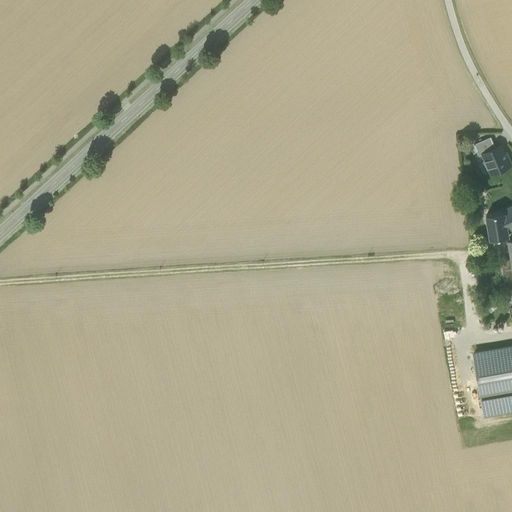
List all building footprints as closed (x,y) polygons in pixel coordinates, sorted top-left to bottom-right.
[(474,144),(477,150),(493,143),(491,136),(474,144)] [(479,155),(486,153),(485,152),(495,148),(493,143),(477,150),(479,155)] [(485,160),(491,173),(511,165),(508,157),(506,158),(501,145),(495,148),(485,152),(486,153),(488,158),(485,160)] [(508,232),(511,230),(511,204),(503,209),(504,212),(505,212),(508,232)] [(490,238),(490,239),(491,238),(508,236),(509,236),(508,232),(505,212),(504,212),(487,215),(486,215),(487,216),(490,238)] [(511,252),(510,253),(510,254),(510,255),(511,258),(501,260),(507,296),(511,295),(511,252)] [(493,297),(485,304),(492,311),(500,304),(493,297)] [(511,346),(474,353),(484,414),(511,409),(511,346)]
